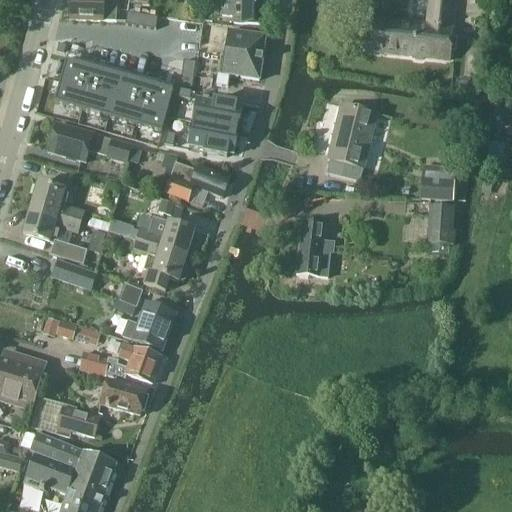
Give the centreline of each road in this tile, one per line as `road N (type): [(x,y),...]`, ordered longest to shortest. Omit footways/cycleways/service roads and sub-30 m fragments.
road 1 (residential): [(0,185),(40,33)]
road 2 (residential): [(40,33),(181,54)]
